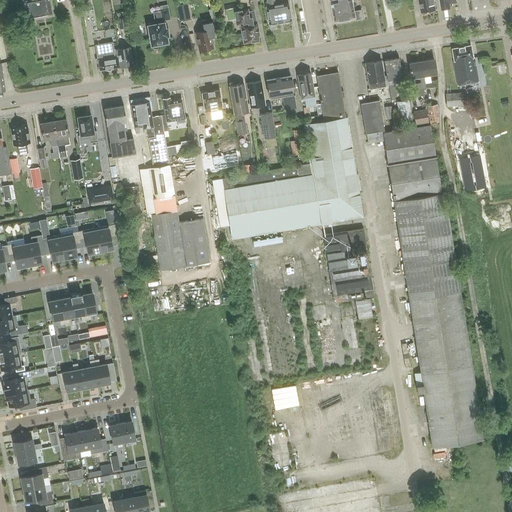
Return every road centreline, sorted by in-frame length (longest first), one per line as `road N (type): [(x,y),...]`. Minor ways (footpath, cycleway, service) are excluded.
road 1 (track): [(511,511),(442,144),(436,33)]
road 2 (residential): [(0,292),(105,272),(131,402),(0,428)]
road 3 (tertiary): [(184,73),(511,20)]
road 4 (unclassified): [(221,302),(184,73)]
road 5 (tertiary): [(0,104),(184,73)]
